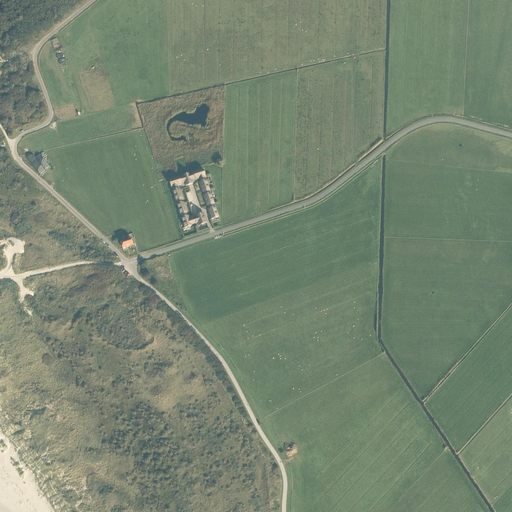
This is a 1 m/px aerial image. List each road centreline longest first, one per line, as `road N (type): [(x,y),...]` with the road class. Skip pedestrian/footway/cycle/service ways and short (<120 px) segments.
road 1 (unclassified): [(127,264),(311,202),(426,122),(511,136)]
road 2 (unclassified): [(127,264),(14,152),(19,136),(49,113),(34,49),(90,0)]
road 3 (unclassified): [(283,511),(281,466),(226,368),(139,280)]
